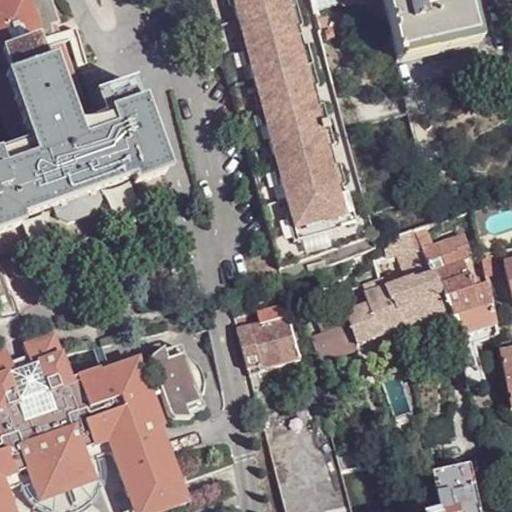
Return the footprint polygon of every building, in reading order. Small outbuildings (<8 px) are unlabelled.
[(0,234),(18,228),(16,222),(131,180),(134,186),(165,175),(140,107),(109,118),(110,120),(73,134),(72,129),(75,128),(84,109),(65,56),(62,57),(54,35),(39,40),(36,31),(54,25),(57,24),(47,0),(0,0),(0,115),(8,137),(27,146),(30,145),(31,149),(0,160),(0,234)] [(226,0),(230,12),(233,11),(241,41),(237,42),(245,72),(249,71),(257,101),(253,102),(261,132),(264,131),(272,161),(269,162),(276,192),(280,191),(288,221),(284,222),(291,249),(339,236),(338,233),(353,229),(345,199),(337,201),(335,193),(343,191),(338,169),(329,171),(325,154),(333,152),(322,109),(314,111),(309,93),(317,91),(306,48),(298,51),(294,33),(302,31),(293,0),(226,0)] [(473,44),(462,0),(380,0),(396,62),(473,44)] [(36,31),(39,40),(54,35),(62,57),(65,56),(54,25),(36,31)] [(419,250),(421,254),(431,251),(421,231),(412,234),(419,250)] [(406,253),(419,250),(412,234),(381,245),(386,256),(386,258),(406,253)] [(459,340),(495,331),(488,291),(476,294),(464,267),(461,268),(459,263),(469,258),(462,239),(431,251),(421,254),(430,276),(448,315),(459,340)] [(408,260),(416,281),(412,282),(411,280),(384,290),(398,332),(448,315),(430,276),(421,254),(419,250),(406,253),(408,260)] [(481,258),(486,279),(498,277),(493,255),(481,258)] [(511,302),(511,264),(502,267),(511,302)] [(289,277),(278,282),(282,298),(294,296),(289,277)] [(381,281),(340,295),(349,322),(311,336),(319,359),(398,332),(384,290),(381,281)] [(239,298),(229,302),(234,320),(243,318),(239,298)] [(255,319),(258,327),(288,317),(286,308),(255,319)] [(237,334),(248,374),(265,369),(266,372),(299,363),(288,317),(258,327),(237,334)] [(482,376),(474,347),(498,341),(495,331),(459,340),(467,380),(482,376)] [(0,353),(0,511),(9,511),(4,494),(7,488),(18,484),(17,483),(27,480),(28,486),(31,492),(36,498),(41,502),(49,506),(55,508),(62,508),(69,506),(77,502),(82,498),(86,493),(89,487),(91,480),(91,473),(87,459),(96,456),(97,457),(108,454),(114,457),(128,498),(138,495),(143,511),(147,511),(153,510),(153,511),(167,511),(186,506),(179,485),(173,482),(170,472),(159,476),(145,433),(156,430),(161,420),(152,393),(161,390),(168,411),(189,419),(188,415),(185,407),(202,402),(201,399),(213,394),(217,388),(219,379),(218,368),(213,360),(204,352),(198,350),(186,355),(185,351),(168,357),(166,349),(165,346),(152,364),(160,385),(150,389),(140,360),(111,369),(113,373),(105,376),(102,368),(69,379),(54,335),(24,346),(31,367),(15,372),(8,351),(0,353)] [(182,344),(166,349),(168,357),(185,351),(182,344)] [(511,355),(501,357),(511,414),(511,355)] [(254,400),(283,511),(351,511),(336,455),(317,383),(254,400)] [(185,407),(188,415),(204,410),(202,402),(185,407)] [(423,426),(427,449),(440,446),(455,443),(450,421),(423,426)] [(156,430),(145,433),(159,476),(170,472),(156,430)] [(432,469),(443,467),(440,446),(427,449),(432,469)] [(440,511),(478,511),(470,472),(434,480),(440,511)] [(511,489),(511,474),(497,477),(500,492),(511,489)] [(143,511),(138,495),(128,498),(132,511),(143,511)]
